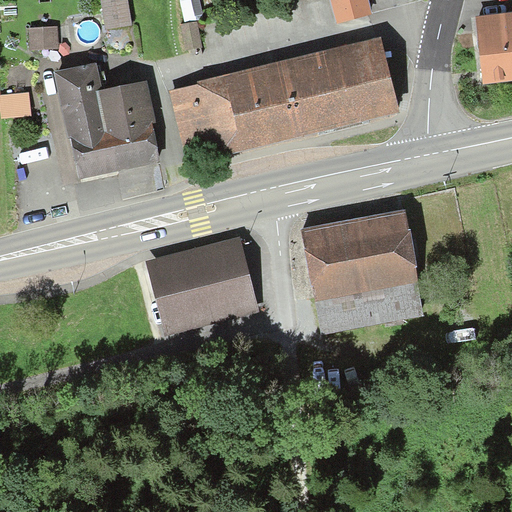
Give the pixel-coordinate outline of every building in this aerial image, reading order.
[(126,0),(102,0),(106,28),(130,25),(126,0)] [(206,21),(201,0),(183,0),(189,24),(206,21)] [(367,13),(363,0),(331,0),(337,21),(367,13)] [(483,87),(511,83),(511,14),(475,19),(483,87)] [(186,26),(190,50),(205,48),(202,24),(186,26)] [(27,29),(28,51),(58,49),(57,27),(27,29)] [(341,53),(173,94),(190,163),(396,113),(379,44),(341,53)] [(56,77),(80,183),(161,165),(153,127),(156,126),(147,84),(102,94),(96,68),(56,77)] [(0,96),(3,121),(32,118),(29,93),(0,96)] [(402,214),(298,236),(318,335),(422,314),(402,214)] [(238,243),(152,265),(168,331),(255,309),(238,243)]
